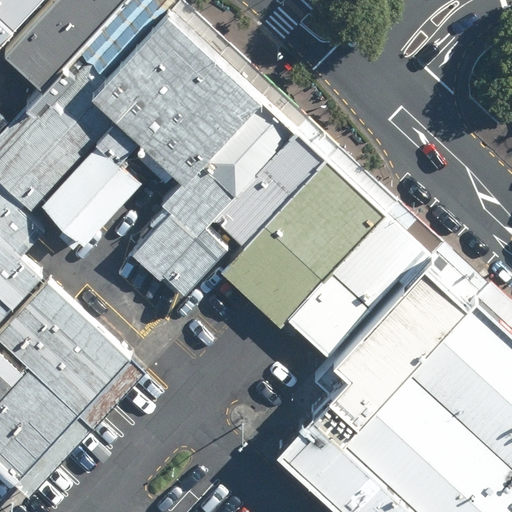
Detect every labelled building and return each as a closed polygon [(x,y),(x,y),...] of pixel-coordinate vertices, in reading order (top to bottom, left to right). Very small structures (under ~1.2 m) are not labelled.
[(0,0),(0,33),(31,0),(0,0)] [(118,0),(43,0),(6,40),(45,76),(66,54),(118,0)] [(118,0),(66,54),(93,81),(167,0),(118,0)] [(262,83),(171,0),(167,0),(93,81),(186,166),(262,83)] [(93,81),(66,54),(45,76),(0,122),(0,166),(28,191),(36,198),(44,191),(86,227),(161,145),(93,81)] [(329,143),(262,83),(186,166),(163,190),(173,199),(140,234),(188,279),(216,249),(222,255),(329,143)] [(387,197),(329,143),(222,255),(279,309),(287,301),(387,197)] [(28,191),(0,166),(0,460),(26,484),(136,362),(17,255),(48,221),(21,197),(28,191)] [(434,242),(387,197),(287,301),(334,346),(426,250),(434,242)] [(470,291),(426,250),(334,346),(316,365),(331,378),(317,393),(346,420),(470,291)] [(317,393),(280,433),(368,511),(511,511),(511,286),(488,264),(470,291),(346,420),(317,393)]
